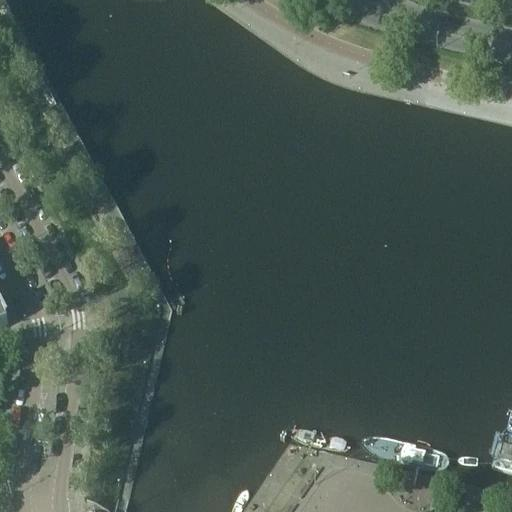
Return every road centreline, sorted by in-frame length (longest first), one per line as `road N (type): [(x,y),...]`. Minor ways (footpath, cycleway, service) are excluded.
road 1 (residential): [(58,503),(77,318),(0,164)]
road 2 (residential): [(0,251),(37,328),(24,511)]
road 3 (tertiary): [(319,0),(404,32),(511,58)]
road 4 (tertiary): [(511,37),(370,0)]
